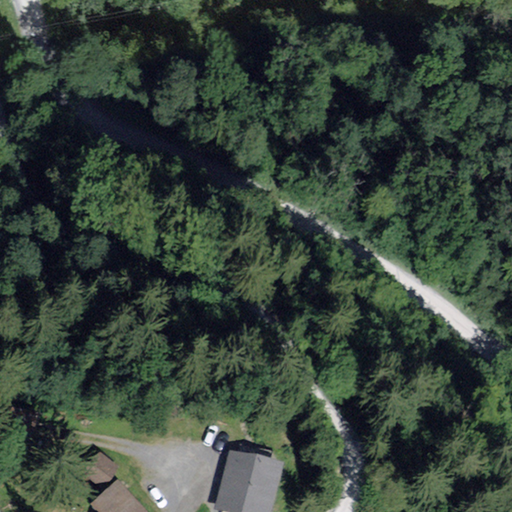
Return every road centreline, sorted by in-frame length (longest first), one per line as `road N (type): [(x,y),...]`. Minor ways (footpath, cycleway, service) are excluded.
road 1 (residential): [(28,0),(56,86),(105,134),(269,205),(429,300),(511,371)]
road 2 (residential): [(345,511),(354,465),(341,431),(253,319),(72,246),(30,205),(0,127)]
